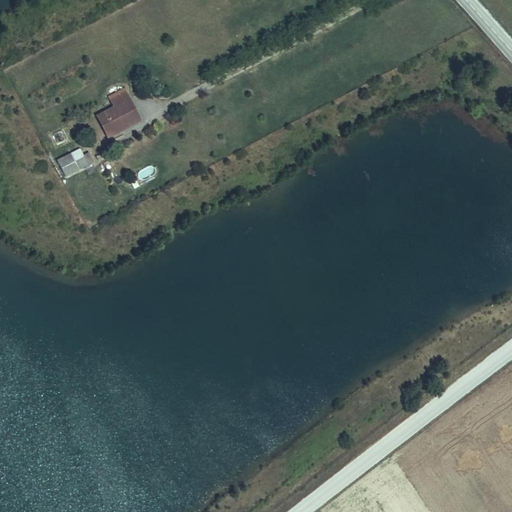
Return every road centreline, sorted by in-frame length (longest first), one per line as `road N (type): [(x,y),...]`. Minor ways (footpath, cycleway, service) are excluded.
road 1 (unclassified): [(298,511),(511,347)]
road 2 (unknown): [(371,0),(195,94)]
